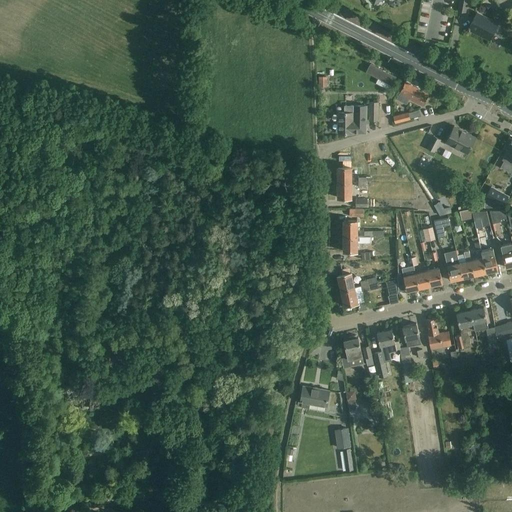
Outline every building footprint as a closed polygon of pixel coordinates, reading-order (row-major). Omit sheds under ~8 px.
[(466,0),(458,0),(457,11),(465,12),(466,0)] [(468,27),(467,29),(489,40),(498,23),(477,12),(473,19),(474,19),(473,22),(472,22),(469,27),(468,27)] [(370,64),(366,71),(391,84),(395,76),(370,64)] [(399,94),(397,100),(406,104),(409,99),(422,106),(428,93),(405,82),(399,94)] [(369,102),(369,120),(377,120),(377,102),(369,102)] [(338,112),(338,134),(352,134),(352,133),(366,133),(366,105),(345,106),(345,112),(338,112)] [(393,116),(395,123),(409,119),(408,112),(393,116)] [(462,121),(460,128),(483,136),(485,130),(462,121)] [(475,137),(462,130),(454,126),(446,142),(467,153),(475,137)] [(427,148),(434,152),(440,139),(433,136),(427,148)] [(511,139),(508,138),(503,148),(507,150),(502,160),(511,165),(511,163),(511,139)] [(338,167),(338,182),(351,182),(351,167),(338,167)] [(366,184),(376,183),(376,172),(366,172),(366,184)] [(351,182),(338,182),(338,198),(351,198),(351,182)] [(486,198),(485,208),(504,207),(509,197),(491,188),(486,198)] [(355,199),(356,207),(368,207),(367,199),(355,199)] [(473,218),(471,208),(459,210),(462,221),(473,218)] [(472,208),(471,208),(473,218),(474,218),(474,220),(481,218),(483,225),(490,224),(486,210),(473,211),(472,208)] [(505,210),(490,210),(493,223),(501,221),(500,219),(506,218),(505,210)] [(452,213),(455,225),(461,223),(458,211),(452,213)] [(448,217),(434,220),(438,237),(445,236),(443,226),(450,224),(448,217)] [(344,220),(343,236),(357,236),(357,220),(344,220)] [(405,225),(410,244),(413,243),(409,224),(405,225)] [(435,239),(432,227),(424,229),(427,241),(435,239)] [(357,236),(343,236),(343,251),(357,251),(357,236)] [(477,258),(470,260),(474,275),(485,272),(482,257),(478,242),(474,243),(476,250),(475,251),(477,258)] [(479,242),(478,242),(482,257),(485,272),(498,269),(494,255),(493,248),(481,250),(479,242)] [(511,242),(501,245),(506,267),(511,265),(511,242)] [(462,278),(457,255),(455,250),(445,252),(447,259),(453,257),(453,258),(445,260),(450,281),(462,278)] [(463,254),(457,255),(462,278),(474,275),(470,260),(468,251),(463,252),(463,254)] [(354,262),(355,275),(377,273),(379,272),(379,266),(376,267),(375,260),(354,262)] [(413,265),(401,268),(403,276),(404,281),(407,291),(418,288),(414,273),(415,273),(413,265)] [(439,267),(427,270),(430,285),(443,282),(439,267)] [(415,273),(414,273),(418,288),(430,285),(427,270),(415,273)] [(338,275),(341,290),(354,288),(351,272),(338,275)] [(395,280),(386,282),(389,295),(388,296),(390,304),(398,302),(397,294),(398,293),(395,280)] [(377,283),(368,285),(362,286),(363,291),(378,288),(377,283)] [(354,288),(341,290),(344,305),(357,303),(354,288)] [(357,303),(359,310),(366,308),(365,301),(364,301),(357,303)] [(483,307),(470,310),(474,329),(488,326),(486,320),(483,307)] [(474,329),(470,310),(456,313),(461,332),(460,332),(461,335),(455,337),(458,349),(470,346),(467,331),(474,329)] [(426,320),(428,330),(432,348),(452,343),(449,331),(439,333),(435,318),(426,320)] [(402,326),(405,336),(407,346),(399,348),(402,365),(403,371),(413,370),(412,363),(411,363),(408,346),(420,343),(418,333),(416,323),(402,326)] [(494,326),(486,328),(489,341),(497,340),(494,326)] [(392,329),(377,332),(379,342),(381,351),(384,360),(391,359),(389,351),(396,349),(392,329)] [(346,352),(340,353),(343,368),(356,365),(355,357),(362,356),(360,348),(361,348),(360,347),(358,337),(344,340),(346,352)] [(362,348),(365,358),(366,358),(367,365),(374,364),(372,357),(371,357),(369,346),(362,348)] [(381,351),(374,353),(379,377),(387,375),(384,360),(381,351)] [(329,390),(303,385),(300,401),(302,401),(301,406),(309,408),(310,403),(327,406),(329,390)] [(362,386),(354,387),(355,395),(363,395),(362,386)] [(341,414),(343,427),(356,425),(355,412),(341,414)] [(348,427),(335,429),(337,448),(344,447),(351,446),(348,427)] [(351,448),(344,449),(347,470),(354,469),(351,448)] [(475,468),(477,479),(489,477),(488,466),(475,468)]
